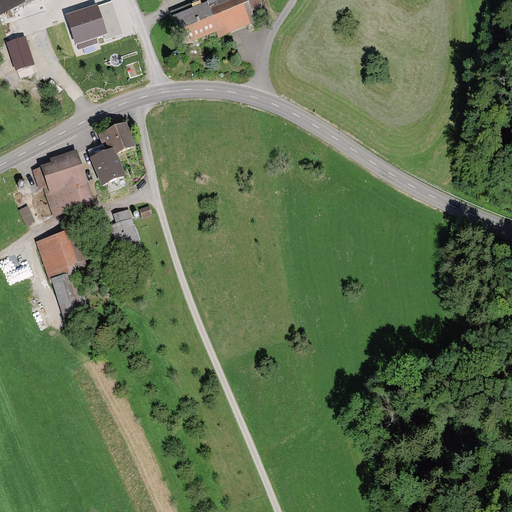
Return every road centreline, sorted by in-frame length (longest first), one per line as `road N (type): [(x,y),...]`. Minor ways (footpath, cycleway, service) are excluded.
road 1 (tertiary): [(0,165),(135,97),(208,89),(253,95),(303,118),(420,191),(511,230)]
road 2 (track): [(135,97),(191,307),(276,511)]
road 3 (track): [(154,191),(35,231),(0,255)]
